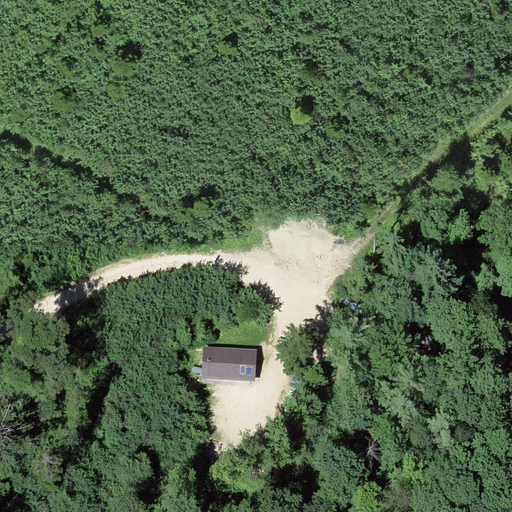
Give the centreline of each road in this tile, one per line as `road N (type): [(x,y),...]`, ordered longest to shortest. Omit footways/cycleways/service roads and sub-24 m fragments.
road 1 (track): [(0,330),(110,276),(167,263),(229,266),(292,297)]
road 2 (track): [(511,100),(433,166),(306,303)]
road 3 (track): [(292,297),(511,397)]
road 4 (track): [(292,297),(265,467),(267,511)]
